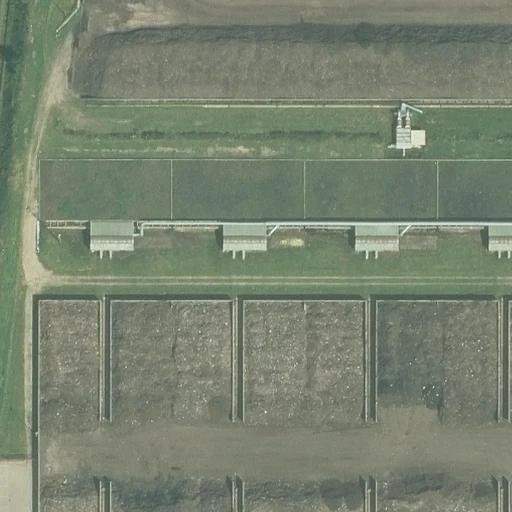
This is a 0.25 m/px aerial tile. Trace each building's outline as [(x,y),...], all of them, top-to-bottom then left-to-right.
[(420,142),(419,124),(391,125),(391,143),(420,142)] [(91,252),(133,251),(133,222),(91,222),(91,252)] [(223,222),(224,251),(266,252),(267,222),(223,222)] [(397,252),(398,223),(356,222),(356,252),(397,252)] [(490,252),(511,251),(511,222),(489,223),(490,252)]
